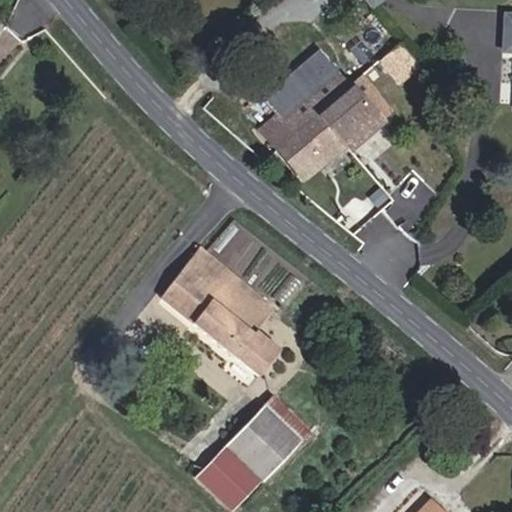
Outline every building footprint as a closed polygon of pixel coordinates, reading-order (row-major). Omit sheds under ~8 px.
[(511,17),(504,17),(502,52),(511,52),(511,17)] [(401,43),(380,59),(397,80),(417,64),(401,43)] [(352,86),(326,51),(269,99),(298,136),(284,151),(311,185),(400,114),(366,76),(352,86)] [(279,310),(207,249),(165,302),(238,362),(231,370),(258,391),(287,355),(258,330),(279,310)] [(315,434),(279,396),(269,405),(305,444),(315,434)] [(199,433),(215,446),(241,414),(224,401),(199,433)] [(190,487),(215,511),(239,511),(305,444),(269,405),(190,487)] [(423,511),(447,511),(435,499),(423,511)]
